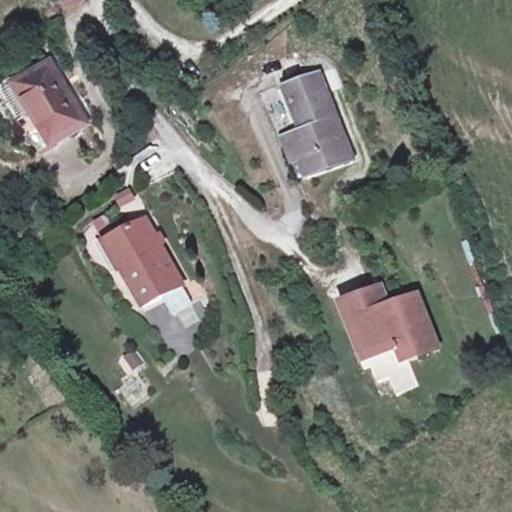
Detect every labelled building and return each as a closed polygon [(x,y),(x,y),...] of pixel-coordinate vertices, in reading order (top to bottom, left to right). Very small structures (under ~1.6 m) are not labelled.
[(81,0),(58,0),(64,13),(83,4),(81,0)] [(14,85),(15,87),(41,130),(29,137),(38,153),(85,125),(49,65),(14,85)] [(290,135),(300,161),(308,180),(354,162),(318,72),(284,85),(302,130),(290,135)] [(41,130),(15,87),(3,94),(29,137),(41,130)] [(300,161),(290,135),(283,138),(293,164),(300,161)] [(136,189),(116,193),(120,214),(140,210),(136,189)] [(104,245),(117,238),(105,218),(93,225),(104,245)] [(120,273),(122,271),(144,309),(163,298),(183,287),(146,221),(117,238),(104,245),(120,273)] [(183,287),(163,298),(173,316),(193,304),(183,287)] [(368,359),(361,362),(365,370),(373,366),(380,383),(392,378),(399,395),(419,387),(409,361),(439,349),(418,296),(385,310),(378,291),(346,304),(368,359)] [(127,358),(135,370),(144,364),(136,353),(127,358)]
